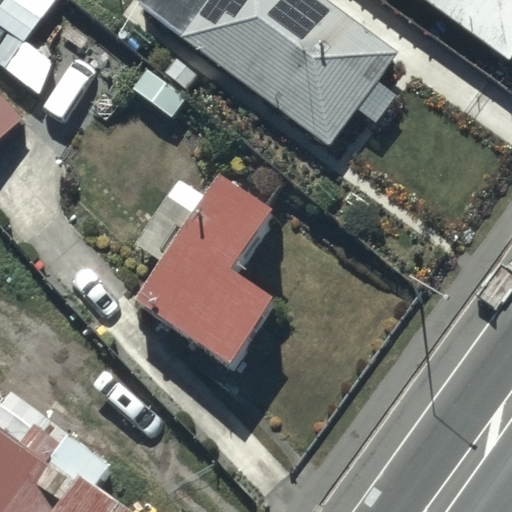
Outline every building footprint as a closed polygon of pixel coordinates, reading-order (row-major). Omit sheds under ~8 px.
[(59,74),(28,51),(61,6),(52,0),(5,0),(10,4),(0,17),(0,75),(38,103),(59,74)] [(308,0),(221,0),(183,52),(332,164),(402,71),(308,0)] [(511,0),(401,0),(511,79),(511,0)] [(0,103),(0,156),(27,131),(0,103)] [(281,225),(228,186),(214,204),(182,180),(137,240),(169,264),(141,302),(235,372),(280,311),(240,281),(281,225)] [(0,446),(0,511),(108,511),(97,504),(111,485),(70,454),(66,460),(46,445),(29,468),(0,446)]
